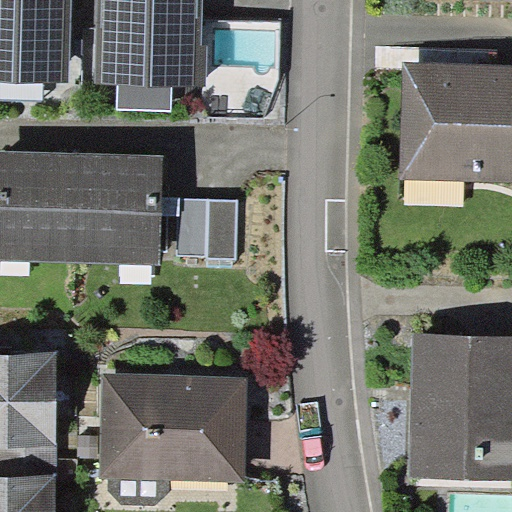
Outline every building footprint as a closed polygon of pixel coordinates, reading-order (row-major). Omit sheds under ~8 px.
[(71,0),(0,0),(0,79),(43,81),(70,82),(71,0)] [(198,0),(98,0),(96,83),(118,84),(172,85),(196,86),(198,0)] [(203,0),(198,0),(196,86),(206,86),(207,45),(202,44),(203,0)] [(511,64),(403,62),(400,178),(511,181),(511,64)] [(0,98),(43,99),(43,81),(0,79),(0,98)] [(172,109),(172,85),(118,84),(118,108),(172,109)] [(0,259),(76,262),(80,152),(0,149),(0,259)] [(164,155),(80,152),(76,262),(161,265),(164,155)] [(240,200),(179,199),(179,254),(208,255),(208,260),(239,260),(240,200)] [(511,335),(415,332),(411,477),(511,480),(511,335)] [(0,447),(57,447),(56,351),(0,351),(0,447)] [(245,482),(248,376),(102,372),(99,478),(108,478),(108,491),(121,505),(156,505),(171,491),(170,480),(245,482)] [(0,447),(0,474),(57,474),(57,447),(0,447)] [(0,511),(56,511),(57,474),(0,474),(0,511)]
